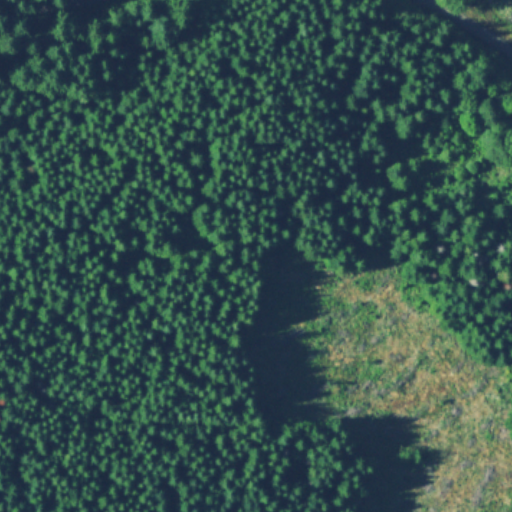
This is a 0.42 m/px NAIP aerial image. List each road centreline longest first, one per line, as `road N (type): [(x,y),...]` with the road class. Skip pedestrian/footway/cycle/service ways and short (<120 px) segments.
road 1 (track): [(0,8),(50,0),(511,51)]
road 2 (track): [(162,427),(364,421),(511,364)]
